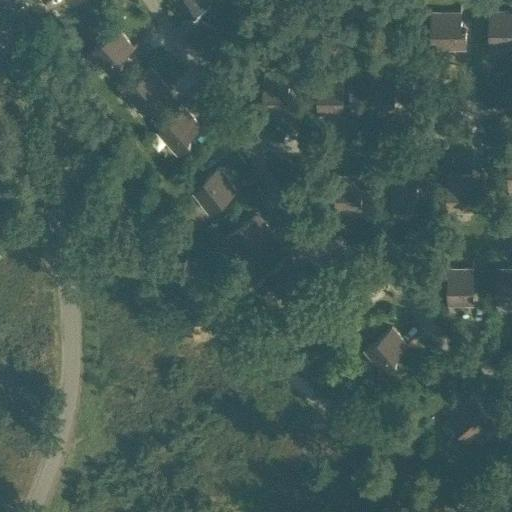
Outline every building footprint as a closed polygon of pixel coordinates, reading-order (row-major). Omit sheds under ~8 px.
[(211,0),(172,0),(183,19),(212,2),(211,0)] [(432,12),(432,16),(432,36),(437,36),(437,58),(439,58),(439,47),(467,47),(467,29),(462,29),(462,0),(460,1),(460,12),(432,12)] [(511,9),(490,10),(490,56),(492,56),(492,45),(511,44),(511,9)] [(83,57),(84,58),(92,51),(111,73),(124,62),(121,58),(143,39),(142,38),(133,45),(118,27),(105,39),(83,57)] [(264,124),(266,124),(266,113),(289,113),(289,66),(287,66),(287,78),(264,78),(264,124)] [(319,77),(319,124),(320,124),(320,112),(344,112),(343,66),(342,66),(342,77),(319,77)] [(371,124),(373,124),(372,112),(396,112),(396,66),(394,66),(394,77),(371,77),(371,124)] [(116,97),(117,98),(126,91),(144,113),(157,101),(154,97),(176,79),(175,77),(167,85),(152,67),(116,97)] [(150,138),(151,139),(160,132),(179,152),(192,140),(188,137),(210,117),(208,116),(200,124),(181,103),(166,116),(164,119),(167,123),(150,138)] [(337,175),(337,221),(338,221),(338,210),(362,210),(361,163),(360,164),(360,175),(337,175)] [(395,210),(418,210),(417,164),(416,164),(416,175),(393,175),(393,221),(395,221),(395,210)] [(448,175),(448,221),(450,221),(450,210),(473,210),(472,164),(471,164),(471,174),(448,175)] [(230,194),(246,182),(245,181),(236,187),(219,165),(205,176),(208,180),(186,199),(187,200),(195,193),(210,211),(230,194)] [(221,241),(222,242),(231,235),(246,253),(281,223),(280,222),(272,229),(257,211),(221,241)] [(256,282),(257,283),(266,276),(281,294),(316,264),(315,263),(306,270),(291,252),(256,282)] [(449,267),(449,314),(450,314),(451,303),(474,303),(474,256),(472,256),(472,268),(449,267)] [(511,267),(497,267),(497,314),(499,314),(499,303),(511,302),(511,267)] [(328,323),(350,305),(349,303),(341,311),(326,293),(290,323),(291,324),(300,317),(318,338),(331,327),(328,323)] [(395,356),(417,337),(416,336),(407,344),(392,326),(357,355),(358,356),(366,349),(384,371),(398,360),(395,356)] [(447,413),(469,438),(487,423),(491,428),(500,420),(494,412),(490,415),(476,398),(460,411),(456,406),(447,413)]
